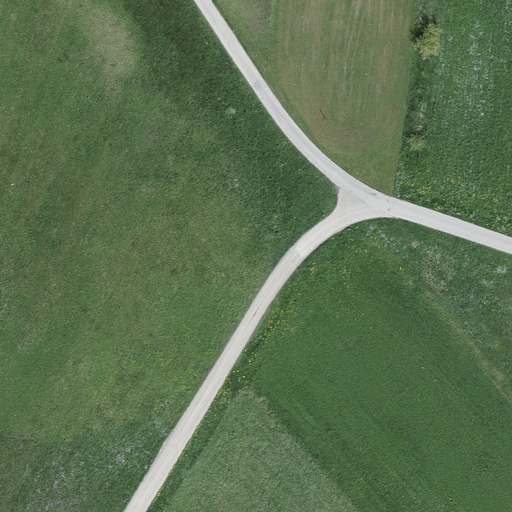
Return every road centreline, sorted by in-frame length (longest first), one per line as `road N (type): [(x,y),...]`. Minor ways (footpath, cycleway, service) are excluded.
road 1 (unclassified): [(199,0),(369,201),(511,244)]
road 2 (track): [(369,201),(289,272),(145,511)]
